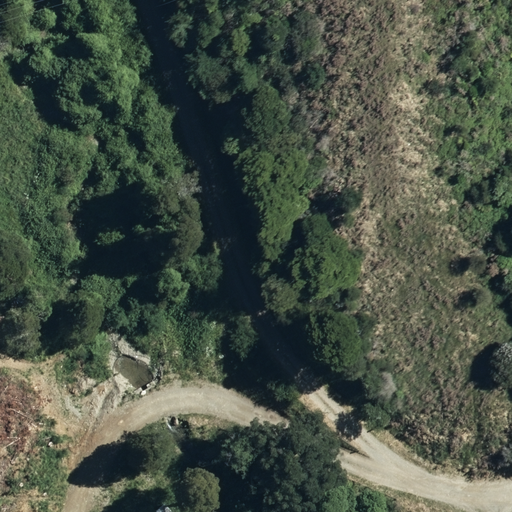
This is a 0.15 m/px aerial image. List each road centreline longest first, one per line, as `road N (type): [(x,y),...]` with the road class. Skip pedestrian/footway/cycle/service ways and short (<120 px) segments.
road 1 (track): [(511,489),(424,488),(323,391),(244,283),(170,0)]
road 2 (track): [(138,511),(323,391)]
